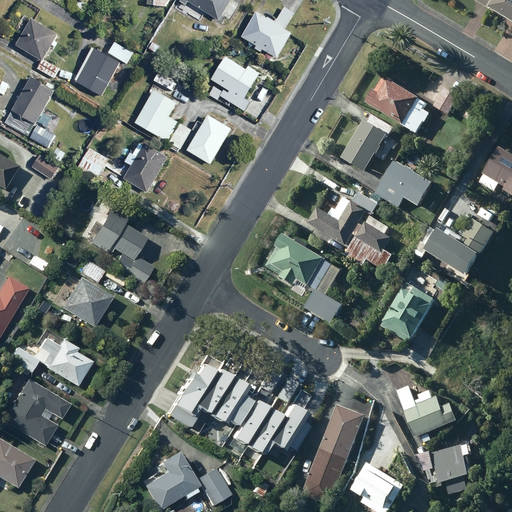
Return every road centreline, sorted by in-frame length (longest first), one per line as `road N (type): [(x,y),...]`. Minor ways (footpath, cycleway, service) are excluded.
road 1 (residential): [(368,0),(196,286)]
road 2 (residential): [(196,286),(58,511)]
road 3 (residential): [(376,0),(511,75)]
road 4 (residential): [(196,286),(322,359)]
